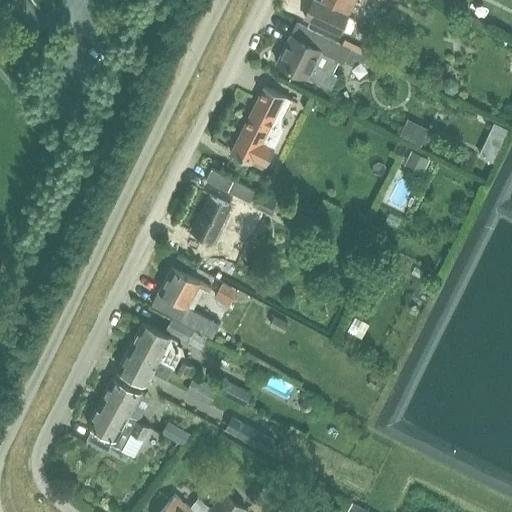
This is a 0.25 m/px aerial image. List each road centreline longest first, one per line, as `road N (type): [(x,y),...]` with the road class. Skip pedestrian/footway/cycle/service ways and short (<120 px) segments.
road 1 (unclassified): [(67,511),(45,494),(39,457),(268,0)]
road 2 (unclassified): [(222,0),(0,462)]
